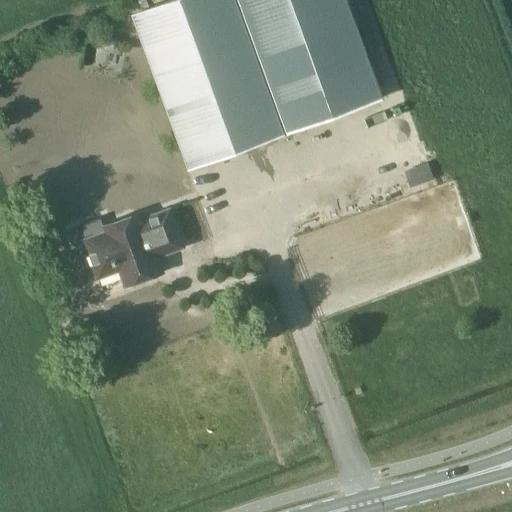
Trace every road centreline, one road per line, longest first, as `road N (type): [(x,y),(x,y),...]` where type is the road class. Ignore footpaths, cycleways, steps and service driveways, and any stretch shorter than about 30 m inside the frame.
road 1 (secondary): [(336,511),(511,463)]
road 2 (track): [(410,143),(358,0)]
